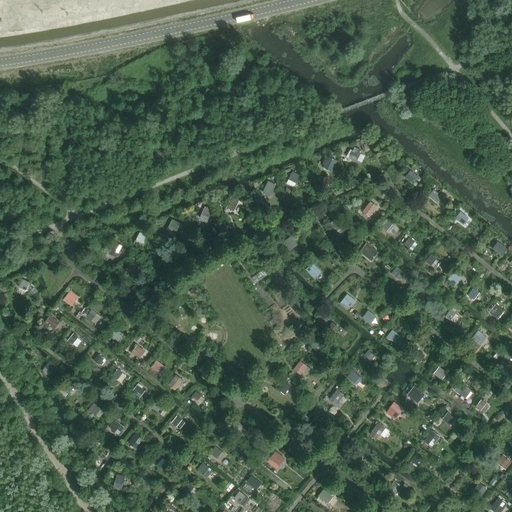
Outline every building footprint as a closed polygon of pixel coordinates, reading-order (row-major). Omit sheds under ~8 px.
[(356,163),(362,151),(354,147),(348,158),(356,163)] [(391,154),(389,148),(385,149),(385,150),(378,152),(380,158),(387,156),(386,155),(391,154)] [(333,171),(337,161),(326,156),(322,164),(324,165),(323,167),(333,171)] [(414,184),(419,177),(410,171),(405,178),(414,184)] [(294,188),(300,175),(293,172),(286,184),(294,188)] [(268,182),(263,193),(270,197),(276,185),(268,182)] [(437,203),(442,196),(433,190),(428,197),(437,203)] [(234,212),(240,199),(232,195),(226,208),(234,212)] [(369,218),(378,207),(370,202),(362,212),(369,218)] [(207,222),(213,211),(205,207),(200,218),(207,222)] [(460,212),(455,219),(463,225),(468,218),(460,212)] [(343,225),(334,218),(329,225),(338,231),(343,225)] [(177,232),(181,223),(173,219),(168,228),(177,232)] [(386,232),(393,224),(387,220),(381,227),(386,232)] [(142,247),(148,236),(140,233),(135,243),(142,247)] [(298,245),(292,236),(285,242),(291,250),(298,245)] [(409,249),(415,242),(409,238),(404,245),(409,249)] [(508,249),(498,242),(493,249),(502,256),(508,249)] [(118,258),(123,246),(115,243),(110,254),(118,258)] [(360,252),(369,259),(376,251),(366,244),(360,252)] [(431,266),(437,259),(431,254),(425,262),(431,266)] [(128,263),(126,271),(134,273),(136,265),(128,263)] [(322,273),(312,263),(306,270),(315,279),(322,273)] [(402,271),(397,267),(391,274),(396,278),(397,278),(400,280),(405,274),(402,271)] [(254,276),(256,281),(268,275),(266,271),(254,276)] [(462,279),(453,272),(448,279),(456,286),(462,279)] [(26,291),(30,282),(22,279),(18,287),(26,291)] [(423,293),(421,297),(431,304),(435,300),(430,297),(432,294),(424,288),(421,292),(423,293)] [(473,300),(479,293),(474,289),(468,296),(473,300)] [(71,290),(64,299),(72,306),(79,297),(71,290)] [(349,309),(355,301),(348,295),(341,303),(349,309)] [(296,300),(292,304),(298,312),(303,308),(296,300)] [(489,313),(498,319),(504,312),(495,305),(489,313)] [(87,316),(92,320),(97,313),(92,309),(87,316)] [(459,316),(455,313),(451,310),(445,317),(453,323),(459,316)] [(371,324),(376,317),(368,311),(363,318),(371,324)] [(51,315),(43,324),(47,327),(49,325),(54,329),(60,322),(51,315)] [(336,333),(339,328),(332,323),(329,327),(336,333)] [(118,342),(124,335),(116,329),(111,336),(118,342)] [(395,344),(401,337),(393,330),(387,337),(395,344)] [(484,335),(478,330),(472,338),(478,343),(478,342),(481,345),(487,338),(484,335)] [(73,345),(79,337),(74,333),(67,341),(73,345)] [(328,350),(316,341),(311,347),(323,356),(328,350)] [(139,359),(145,352),(137,346),(131,353),(139,359)] [(420,363),(425,356),(417,349),(411,356),(420,363)] [(368,351),(364,356),(371,361),(375,356),(368,351)] [(99,354),(94,361),(99,365),(104,358),(99,354)] [(504,368),(511,358),(511,357),(507,354),(499,364),(504,368)] [(57,366),(50,360),(45,367),(52,372),(57,366)] [(159,374),(165,367),(156,361),(151,368),(159,374)] [(301,375),(307,367),(301,362),(294,370),(301,375)] [(442,381),(447,374),(440,367),(434,374),(442,381)] [(118,380),(123,374),(123,373),(118,369),(113,376),(118,380)] [(362,378),(353,371),(347,377),(357,385),(362,378)] [(175,391),(183,381),(176,376),(168,385),(175,391)] [(285,395),(291,387),(285,381),(278,389),(285,395)] [(62,388),(69,394),(74,387),(67,382),(62,388)] [(137,396),(143,389),(138,385),(132,392),(137,396)] [(460,395),(465,389),(460,385),(455,391),(460,395)] [(418,404),(425,395),(415,386),(407,396),(418,404)] [(337,406),(344,396),(337,390),(329,400),(337,406)] [(205,398),(196,392),(190,399),(199,406),(205,398)] [(162,404),(156,400),(151,406),(156,411),(162,404)] [(485,414),(490,407),(481,401),(476,407),(485,414)] [(105,412),(94,403),(89,410),(99,418),(105,412)] [(394,403),(387,412),(394,418),(401,408),(394,403)] [(451,427),(456,419),(448,412),(442,420),(451,427)] [(172,423),(177,427),(182,420),(177,416),(172,423)] [(318,429),(323,422),(316,416),(311,423),(318,429)] [(123,426),(116,420),(110,427),(117,433),(117,432),(120,435),(125,428),(123,426)] [(236,421),(232,427),(238,432),(243,426),(236,421)] [(380,437),(386,428),(379,423),(372,431),(380,437)] [(137,450),(146,439),(137,432),(128,443),(137,450)] [(433,446),(440,438),(433,433),(427,440),(433,446)] [(217,459),(223,452),(216,446),(210,453),(217,459)] [(357,450),(353,455),(360,460),(364,455),(357,450)] [(286,459),(275,451),(270,458),(280,466),(286,459)] [(417,452),(412,457),(419,463),(423,458),(417,452)] [(166,461),(156,453),(151,459),(161,467),(166,461)] [(506,470),(511,462),(511,461),(504,455),(497,463),(506,470)] [(213,470),(203,463),(198,470),(208,477),(213,470)] [(122,489),(125,477),(117,475),(114,487),(122,489)] [(254,476),(249,482),(259,490),(263,484),(254,476)] [(189,494),(195,487),(188,481),(183,489),(189,494)] [(393,497),(401,486),(395,481),(386,492),(393,497)] [(480,499),(487,489),(480,484),(473,493),(480,499)] [(333,498),(324,490),(319,497),(328,504),(333,498)] [(250,499),(240,491),(234,498),(244,506),(250,499)] [(498,511),(501,511),(507,505),(500,500),(493,508),(498,511)]
